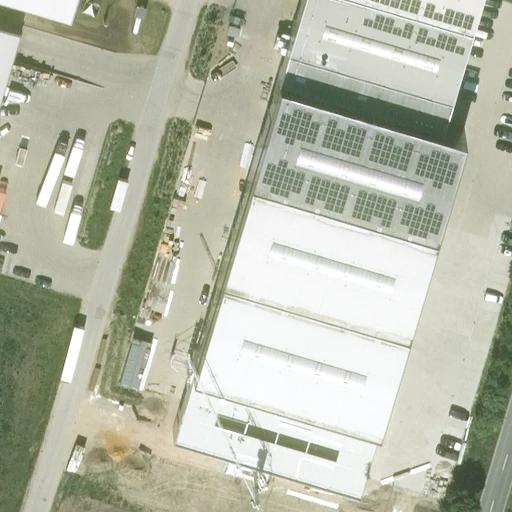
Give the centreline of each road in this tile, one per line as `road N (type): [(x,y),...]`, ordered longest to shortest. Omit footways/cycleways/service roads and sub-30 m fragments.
road 1 (unclassified): [(36,511),(188,0)]
road 2 (unknown): [(151,125),(83,114),(53,122),(24,176),(16,221),(22,253),(97,306)]
